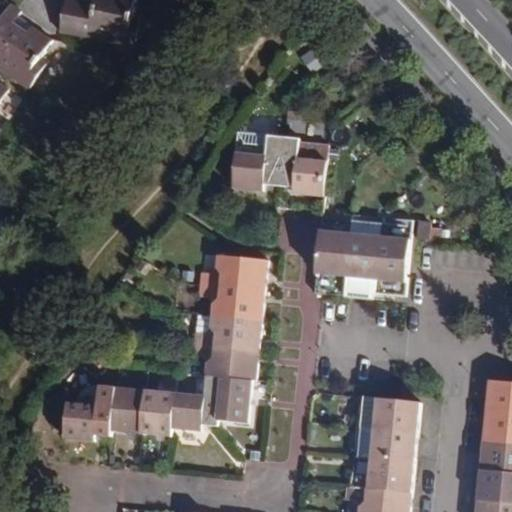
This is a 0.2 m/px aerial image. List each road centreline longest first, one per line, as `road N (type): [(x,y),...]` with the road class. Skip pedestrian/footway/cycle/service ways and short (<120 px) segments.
road 1 (residential): [(66,511),(70,478),(282,500),(300,332)]
road 2 (residential): [(300,332),(468,353),(446,511)]
road 3 (secondary): [(372,0),(511,150)]
